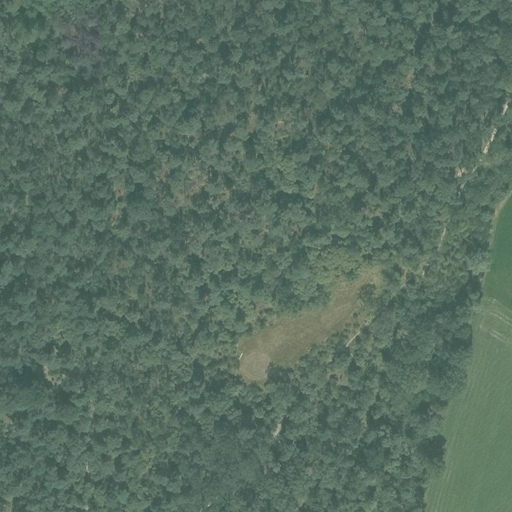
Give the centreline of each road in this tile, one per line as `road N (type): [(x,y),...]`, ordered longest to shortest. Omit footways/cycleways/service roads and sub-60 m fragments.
road 1 (track): [(425,267),(297,392),(260,456),(201,511)]
road 2 (track): [(511,112),(467,177),(425,267)]
